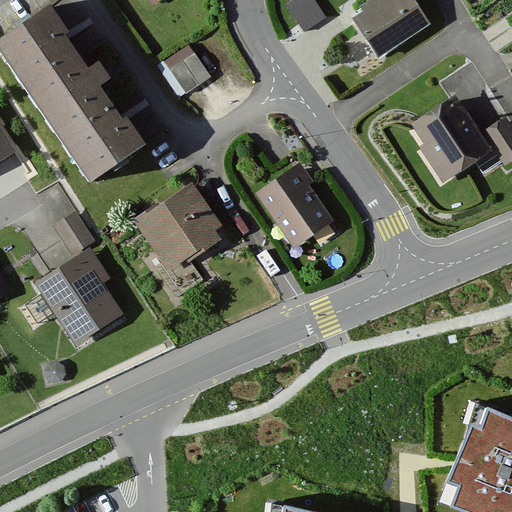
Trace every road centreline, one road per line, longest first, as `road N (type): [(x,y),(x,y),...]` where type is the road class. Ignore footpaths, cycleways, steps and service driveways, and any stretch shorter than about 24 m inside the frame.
road 1 (residential): [(290,82),(198,146),(95,0)]
road 2 (tertiary): [(153,390),(418,279)]
road 3 (residential): [(290,82),(418,279)]
road 4 (tertiary): [(0,468),(153,390)]
road 5 (residential): [(150,511),(153,390)]
